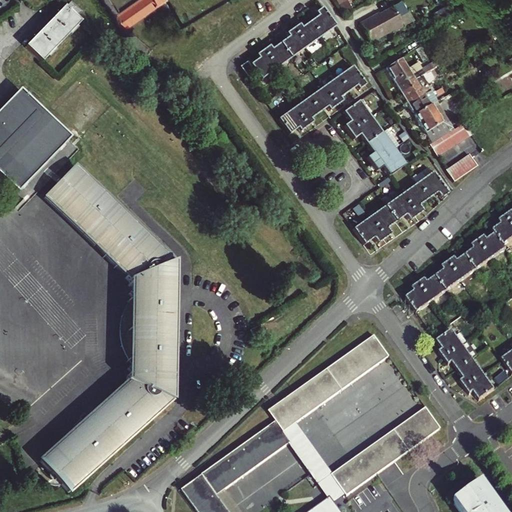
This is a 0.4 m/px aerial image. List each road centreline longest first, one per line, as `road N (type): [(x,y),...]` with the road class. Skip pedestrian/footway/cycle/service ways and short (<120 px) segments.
road 1 (residential): [(366,289),(212,67),(307,0)]
road 2 (residential): [(366,289),(144,501)]
road 3 (unknown): [(459,202),(379,105),(320,0)]
road 4 (residential): [(511,156),(366,289)]
road 5 (residential): [(474,439),(366,289)]
